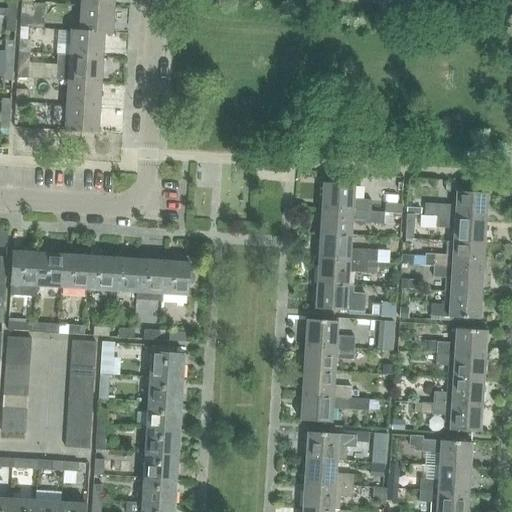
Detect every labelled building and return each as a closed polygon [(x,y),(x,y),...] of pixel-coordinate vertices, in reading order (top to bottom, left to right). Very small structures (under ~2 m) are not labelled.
[(81,0),(81,6),(114,9),(114,0),(81,0)] [(8,10),(7,17),(16,17),(17,2),(8,2),(8,10)] [(21,16),(20,28),(44,29),(46,4),(31,3),(22,3),(21,16)] [(81,6),(79,31),(105,33),(105,34),(113,34),(114,9),(81,6)] [(16,17),(7,17),(6,32),(15,32),(16,17)] [(71,30),(70,56),(103,58),(105,34),(105,33),(79,31),(71,30)] [(20,40),(19,53),(28,53),(29,40),(20,40)] [(5,50),(4,65),(13,66),(14,51),(5,50)] [(18,66),(17,77),(29,78),(31,53),(28,53),(19,53),(18,66)] [(55,80),(68,81),(102,83),(103,58),(70,56),(57,55),(55,80)] [(13,66),(4,65),(3,81),(12,81),(13,66)] [(68,81),(67,106),(100,108),(102,83),(68,81)] [(17,90),(16,103),(25,103),(25,90),(17,90)] [(2,99),(1,114),(10,115),(11,100),(2,99)] [(25,103),(16,103),(15,116),(24,116),(25,103)] [(100,108),(67,106),(65,131),(98,134),(100,108)] [(10,115),(1,114),(0,129),(9,130),(10,115)] [(445,182),(445,191),(456,191),(457,183),(445,182)] [(322,183),(321,209),(371,212),(371,200),(354,199),(355,185),(322,183)] [(425,204),(424,216),(437,217),(437,216),(487,220),(488,193),(456,191),(455,206),(438,205),(425,204)] [(385,203),(384,212),(401,213),(401,204),(385,203)] [(321,209),(319,234),(352,235),(353,222),(384,224),(385,213),(371,212),(321,209)] [(406,214),(405,239),(413,239),(414,215),(406,214)] [(454,228),(453,242),(485,243),(487,220),(437,216),(436,227),(454,228)] [(319,234),(318,258),(367,261),(376,261),(377,250),(351,249),(352,235),(319,234)] [(427,254),(426,265),(434,266),(484,268),(485,243),(453,242),(446,241),(446,255),(427,254)] [(11,284),(10,294),(22,295),(23,285),(37,286),(39,253),(13,252),(11,284)] [(37,286),(62,288),(64,255),(39,253),(37,286)] [(402,253),(401,262),(403,263),(413,264),(414,254),(404,253),(402,253)] [(62,288),(87,289),(89,257),(64,255),(62,288)] [(164,261),(162,294),(188,296),(189,285),(192,285),(195,282),(195,276),(193,273),(189,273),(190,263),(190,259),(188,257),(175,256),(173,258),(173,262),(164,261)] [(87,289),(112,291),(114,258),(89,257),(87,289)] [(112,291),(136,292),(137,292),(139,260),(114,258),(112,291)] [(318,258),(316,283),(349,285),(350,271),(367,272),(367,261),(318,258)] [(137,292),(136,292),(136,300),(161,302),(162,294),(164,261),(139,260),(137,292)] [(367,261),(367,272),(376,273),(376,261),(367,261)] [(445,278),(444,291),(482,294),(484,268),(434,266),(434,277),(445,278)] [(402,278),(402,288),(418,289),(418,279),(402,278)] [(316,283),(315,309),(365,312),(365,300),(366,294),(353,294),(353,285),(349,285),(316,283)] [(432,304),(431,316),(480,319),(482,294),(444,291),(444,305),(432,304)] [(382,302),(381,317),(395,318),(395,314),(396,303),(382,302)] [(10,308),(9,319),(18,320),(19,309),(10,308)] [(400,308),(400,318),(408,319),(409,308),(400,308)] [(306,320),(305,346),(354,349),(355,337),(338,336),(339,322),(306,320)] [(18,331),(33,332),(34,323),(19,322),(18,331)] [(43,333),(59,334),(59,325),(44,324),(43,333)] [(69,326),(68,335),(84,336),(84,327),(69,326)] [(94,336),(109,337),(110,328),(94,327),(94,336)] [(119,329),(119,338),(134,339),(135,330),(119,329)] [(438,343),(437,354),(486,357),(488,331),(455,329),(455,344),(438,343)] [(144,330),(144,339),(159,340),(160,331),(144,330)] [(170,332),(169,341),(185,342),(185,333),(170,332)] [(376,333),(375,349),(391,350),(392,333),(376,333)] [(7,337),(7,350),(31,351),(31,338),(7,337)] [(72,341),(71,354),(95,355),(96,342),(72,341)] [(425,342),(425,353),(437,354),(438,343),(425,342)] [(305,346),(303,370),(336,372),(337,359),(354,360),(354,349),(305,346)] [(7,350),(6,361),(30,363),(31,351),(7,350)] [(152,352),(150,378),(183,380),(184,354),(157,352),(152,352)] [(71,354),(71,365),(95,367),(95,355),(71,354)] [(437,354),(436,365),(448,366),(447,379),(484,382),(486,357),(437,354)] [(101,359),(100,375),(109,375),(110,360),(101,359)] [(6,361),(5,373),(29,374),(30,363),(6,361)] [(71,365),(70,377),(94,378),(95,367),(71,365)] [(382,365),(381,374),(393,375),(393,365),(382,365)] [(303,370),(302,395),(351,399),(352,387),(335,386),(336,372),(303,370)] [(5,373),(4,384),(28,386),(29,374),(5,373)] [(70,377),(69,388),(93,390),(94,378),(70,377)] [(150,378),(148,403),(181,405),(183,380),(150,378)] [(434,404),(483,407),(484,382),(447,379),(446,393),(434,392),(434,404)] [(4,384),(4,396),(28,398),(28,386),(4,384)] [(109,385),(100,384),(99,400),(108,400),(109,385)] [(69,388),(68,400),(92,402),(93,390),(69,388)] [(302,395),(300,421),(302,421),(332,423),(333,409),(350,410),(368,411),(369,400),(367,400),(351,399),(302,395)] [(4,396),(3,408),(27,409),(28,398),(4,396)] [(68,400),(68,412),(92,413),(92,402),(68,400)] [(148,403),(147,428),(179,430),(181,405),(148,403)] [(420,403),(419,414),(433,415),(444,416),(443,430),(449,431),(481,433),(483,407),(434,404),(420,403)] [(3,408),(2,419),(26,421),(27,409),(3,408)] [(98,409),(97,425),(106,425),(107,410),(98,409)] [(68,412),(67,423),(91,425),(92,413),(68,412)] [(26,421),(2,419),(1,432),(25,433),(26,421)] [(393,420),(393,430),(403,430),(403,420),(393,420)] [(67,423),(66,435),(90,436),(91,425),(67,423)] [(147,428),(145,453),(178,455),(179,430),(147,428)] [(365,449),(366,435),(309,431),(308,432),(358,436),(357,448),(365,449)] [(306,449),(305,459),(338,461),(346,461),(347,448),(356,448),(356,436),(307,433),(306,449)] [(90,436),(66,435),(65,448),(89,449),(90,436)] [(105,435),(96,435),(96,450),(104,451),(105,435)] [(387,436),(371,435),(370,450),(386,451),(387,436)] [(409,437),(408,447),(413,447),(413,452),(423,452),(423,453),(439,453),(439,467),(471,469),(472,449),(473,444),(423,440),(423,438),(423,437),(409,436),(409,437)] [(371,451),(370,462),(384,463),(385,463),(386,452),(371,451)] [(145,453),(144,478),(176,480),(178,455),(145,453)] [(28,460),(13,459),(12,468),(28,469),(28,460)] [(305,459),(304,484),(353,487),(354,475),(337,474),(338,461),(305,459)] [(53,461),(38,460),(37,469),(53,470),(53,461)] [(95,460),(94,475),(103,476),(104,460),(95,460)] [(78,463),(63,462),(62,471),(78,472),(78,463)] [(370,463),(369,476),(383,477),(383,464),(370,463)] [(421,480),(420,491),(469,494),(471,469),(439,467),(438,480),(421,480)] [(388,476),(387,488),(396,489),(397,477),(388,476)] [(144,478),(142,503),(175,505),(176,480),(144,478)] [(304,484),(302,508),(334,510),(340,511),(341,497),(352,498),(353,487),(304,484)] [(93,485),(92,500),(101,501),(102,485),(93,485)] [(372,488),(371,501),(385,502),(386,489),(382,488),(372,488)] [(387,489),(386,501),(395,502),(396,489),(387,488),(387,489)] [(420,491),(419,502),(432,503),(431,511),(468,511),(469,494),(420,491)] [(0,511),(9,511),(10,499),(0,498),(0,511)] [(9,511),(33,511),(35,501),(10,499),(9,511)] [(33,511),(59,511),(60,502),(35,501),(33,511)] [(60,502),(59,511),(85,511),(86,504),(60,502)] [(174,511),(175,505),(142,503),(126,502),(125,511),(174,511)]
